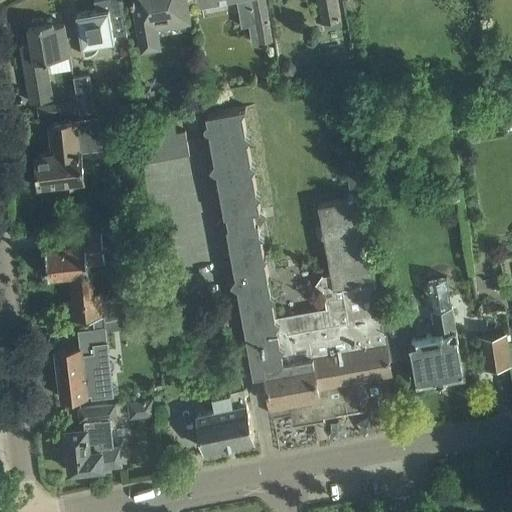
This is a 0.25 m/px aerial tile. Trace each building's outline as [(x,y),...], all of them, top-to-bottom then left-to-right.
[(127,34),(124,15),(121,0),(93,0),(94,1),(95,1),(97,10),(77,13),(84,54),(87,54),(91,53),(94,52),(96,49),(98,46),(100,42),(115,40),(114,36),(127,34)] [(190,24),(187,9),(185,0),(130,0),(132,4),(133,4),(142,51),(159,48),(156,29),(190,24)] [(249,0),(257,42),(273,40),(265,0),(249,0)] [(338,0),(317,0),(321,22),(328,21),(329,30),(342,28),(340,19),(342,19),(338,0)] [(70,55),(68,43),(64,23),(54,25),(53,21),(28,25),(31,42),(21,44),(31,102),(52,98),(45,59),(70,55)] [(284,60),(281,64),(282,69),(286,72),(291,71),(294,67),(293,62),(289,59),(284,60)] [(90,74),(73,77),(80,114),(94,111),(91,89),(92,89),(90,74)] [(358,77),(340,80),(345,107),(363,104),(358,77)] [(147,91),(137,93),(139,103),(148,101),(147,91)] [(395,393),(386,340),(374,277),(374,278),(359,197),(318,204),(331,274),(324,275),(322,273),(316,283),(323,289),(327,307),(275,316),(258,221),(256,221),(254,210),(261,208),(259,198),(262,194),(257,190),(254,169),(256,165),(253,162),(249,140),(251,136),(247,133),(243,111),(246,108),(246,105),(207,112),(251,355),(254,375),(266,373),(273,415),(291,412),(293,421),(323,416),(323,412),(379,403),(377,396),(395,393)] [(143,138),(176,132),(173,113),(140,119),(143,138)] [(365,115),(347,119),(351,145),(370,142),(365,115)] [(63,185),(78,184),(78,178),(84,178),(81,149),(101,147),(97,117),(76,120),(76,119),(51,122),(54,151),(36,153),(39,183),(62,180),(63,185)] [(176,132),(143,138),(128,140),(132,165),(189,155),(185,130),(176,132)] [(354,159),(344,161),(349,187),(359,185),(354,159)] [(92,316),(93,328),(106,326),(107,326),(106,317),(136,314),(134,294),(103,297),(102,289),(92,290),(89,261),(105,260),(104,250),(122,248),(120,223),(80,227),(81,232),(80,232),(81,245),(46,249),(49,275),(66,273),(66,276),(69,278),(72,278),(74,300),(65,301),(67,319),(92,316)] [(410,337),(414,363),(418,382),(465,374),(453,306),(452,306),(447,277),(427,281),(432,310),(436,332),(410,337)] [(224,302),(203,307),(209,332),(230,328),(224,302)] [(142,315),(137,316),(140,334),(141,334),(154,332),(152,315),(151,313),(142,315)] [(80,346),(56,349),(61,397),(86,395),(86,394),(90,394),(91,393),(92,397),(112,395),(114,395),(113,390),(111,374),(106,375),(104,351),(109,351),(108,340),(107,340),(106,326),(93,328),(78,329),(80,346)] [(510,362),(508,342),(506,332),(480,335),(484,365),(510,362)] [(254,438),(244,388),(219,393),(222,408),(197,413),(205,449),(254,438)] [(151,398),(130,403),(133,417),(154,412),(151,398)] [(115,404),(103,405),(104,417),(116,416),(115,404)] [(119,446),(114,447),(111,418),(100,419),(100,418),(85,419),(85,426),(66,428),(70,470),(121,465),(119,446)]
